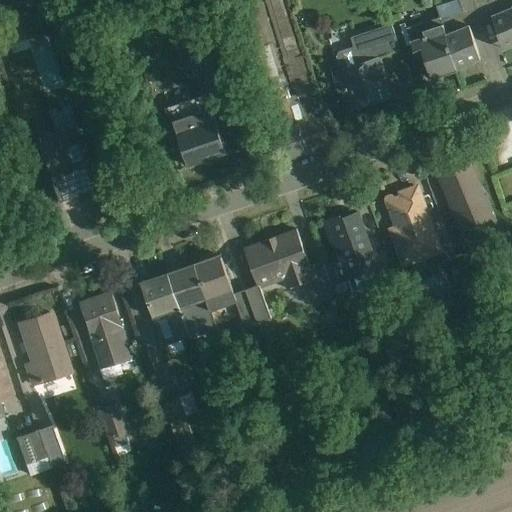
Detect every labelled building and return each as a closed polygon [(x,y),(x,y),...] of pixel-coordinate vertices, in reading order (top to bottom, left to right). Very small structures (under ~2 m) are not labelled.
[(511,0),(489,0),(505,46),(511,43),(511,0)] [(0,24),(11,55),(27,50),(23,39),(47,31),(39,9),(0,21),(0,24)] [(194,11),(165,20),(178,60),(207,50),(194,11)] [(458,66),(482,57),(465,11),(442,20),(458,66)] [(458,66),(442,20),(416,29),(432,75),(458,66)] [(161,64),(172,60),(166,44),(155,49),(161,64)] [(348,109),(390,96),(377,54),(335,67),(348,109)] [(186,165),(227,152),(208,91),(167,104),(186,165)] [(310,152),(331,144),(314,97),(293,104),(310,152)] [(104,184),(84,126),(78,128),(76,120),(32,135),(55,201),(104,184)] [(461,233),(495,221),(472,160),(439,173),(461,233)] [(402,266),(443,252),(419,182),(378,196),(402,266)] [(344,278),(378,266),(357,209),(323,221),(344,278)] [(260,293),(313,275),(295,222),(242,240),(260,293)] [(210,307),(236,298),(219,251),(194,260),(210,307)] [(210,307),(194,260),(168,269),(184,316),(210,307)] [(158,325),(184,316),(168,269),(142,278),(158,325)] [(97,366),(132,355),(110,288),(76,298),(97,366)] [(37,383),(72,371),(51,309),(17,320),(37,383)] [(167,339),(168,350),(184,348),(182,337),(167,339)] [(0,396),(10,393),(0,362),(0,396)] [(178,396),(185,413),(197,408),(190,391),(178,396)] [(99,404),(109,444),(127,440),(117,400),(99,404)] [(1,416),(0,416),(0,471),(16,466),(1,416)] [(32,424),(12,431),(28,475),(48,468),(32,424)]
